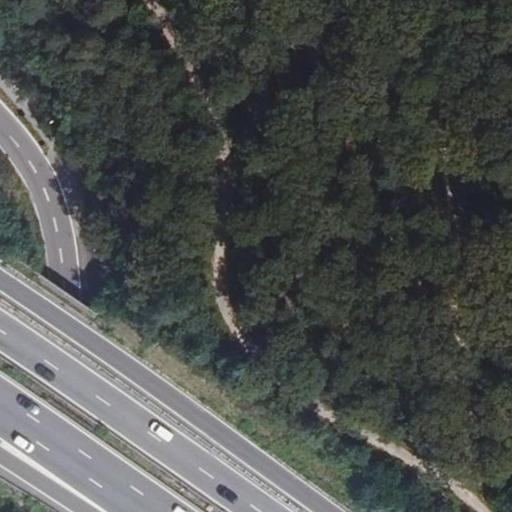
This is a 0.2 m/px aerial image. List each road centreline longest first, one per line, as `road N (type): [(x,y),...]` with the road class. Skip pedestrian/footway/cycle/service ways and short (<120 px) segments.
road 1 (track): [(458,511),(250,351),(225,292),(210,150),(150,0)]
road 2 (track): [(500,511),(506,460),(437,191),(421,0)]
road 3 (trunk): [(318,511),(0,282)]
road 4 (secondary): [(80,511),(57,244),(46,192),(14,141)]
road 5 (trunk): [(258,511),(0,333)]
road 6 (trunk): [(0,411),(138,511)]
